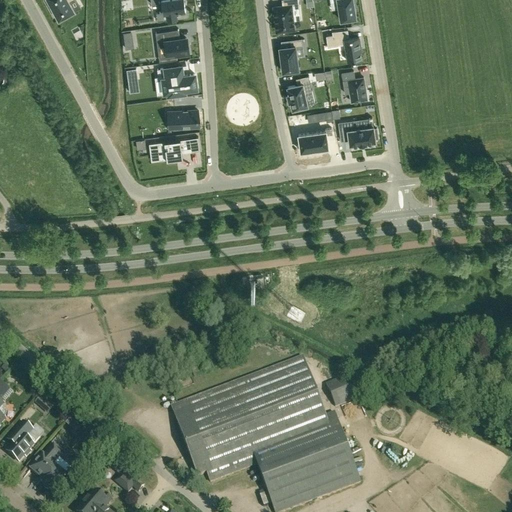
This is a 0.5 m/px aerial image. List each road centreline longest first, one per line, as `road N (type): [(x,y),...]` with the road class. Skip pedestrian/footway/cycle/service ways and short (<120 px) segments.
road 1 (unclassified): [(0,287),(76,286),(511,238)]
road 2 (tertiary): [(0,269),(114,267),(404,229)]
road 3 (tertiary): [(402,214),(133,250),(0,255)]
road 4 (unclassified): [(10,228),(398,184)]
road 5 (residential): [(28,0),(136,198),(218,186)]
road 6 (residential): [(168,478),(0,328)]
road 7 (residential): [(202,0),(218,186)]
road 8 (residential): [(291,176),(260,0)]
road 9 (residential): [(395,161),(367,0)]
